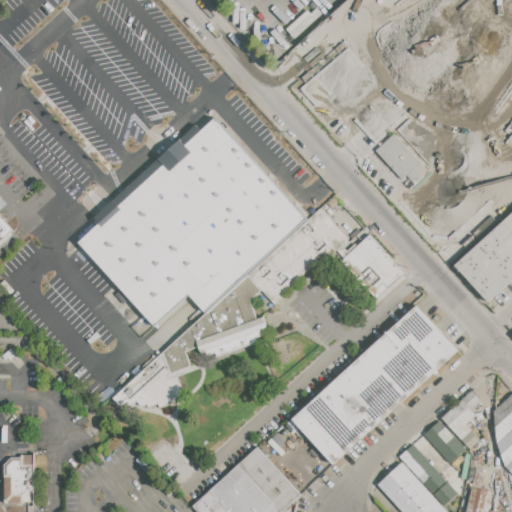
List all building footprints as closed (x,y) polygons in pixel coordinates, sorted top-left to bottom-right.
[(79,240),(99,222),(94,217),(196,124),(201,129),(214,117),(306,218),(204,311),(187,293),(155,323),(79,240)] [(395,134),(428,170),(413,183),(406,175),(401,179),(376,152),(395,134)] [(262,289),(248,275),(321,208),(349,237),(276,305),(262,289)] [(455,265),(511,212),(511,280),(488,302),(455,265)] [(0,217),(11,230),(0,239),(0,217)] [(371,234),(409,276),(378,304),(339,263),(342,260),(339,257),(341,255),(337,251),(342,245),(347,250),(354,243),(357,246),(371,234)] [(171,373),(164,354),(248,275),(262,289),(250,301),(258,319),(263,317),(268,330),(264,332),(265,335),(256,338),(258,342),(217,356),(216,353),(208,355),(207,352),(201,354),(199,347),(186,351),(191,366),(171,373)] [(333,464),(292,419),(418,305),(459,350),(333,464)] [(184,394),(149,407),(148,404),(142,406),(111,404),(164,354),(171,373),(168,374),(170,380),(178,377),(184,394)] [(442,418),(472,390),(481,400),(471,408),(477,415),(466,425),(480,440),(470,449),(442,418)] [(511,393),(511,461),(506,467),(498,445),(493,412),(511,393)] [(424,434),(439,421),(466,450),(451,463),(424,434)] [(401,456),(413,445),(458,494),(445,505),(401,456)] [(283,511),(281,511),(240,465),(259,448),(302,495),(283,511)] [(34,455),(35,503),(5,504),(4,465),(13,457),(22,457),(22,455),(34,455)] [(403,511),(378,484),(403,462),(447,511),(403,511)] [(230,511),(211,491),(240,465),(281,511),(230,511)] [(466,511),(473,486),(494,491),(489,511),(493,511),(466,511)] [(199,511),(194,506),(211,491),(229,511),(199,511)]
